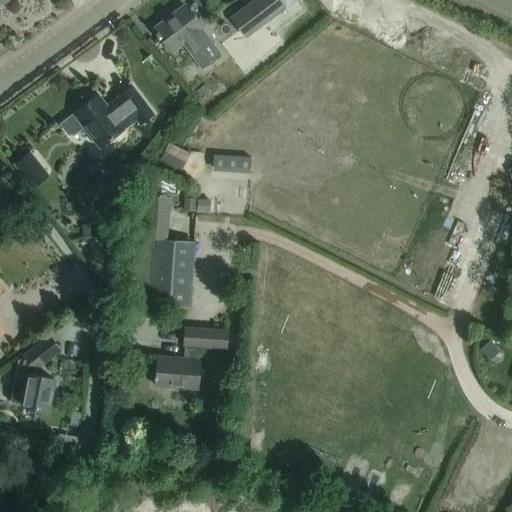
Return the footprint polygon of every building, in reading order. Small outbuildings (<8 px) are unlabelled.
[(246,36),(284,7),(285,8),(296,0),(253,0),(231,17),(246,36)] [(201,28),(184,5),(154,28),(171,51),(182,43),(201,68),(220,54),(201,28)] [(98,94),(60,124),(69,136),(73,136),(84,128),(99,148),(134,121),(136,119),(140,124),(153,114),(132,86),(119,95),(118,96),(120,98),(108,107),(98,94)] [(187,135),(181,145),(201,158),(208,148),(187,135)] [(30,150),(13,163),(21,174),(38,161),(30,150)] [(213,155),(212,169),(251,172),(252,158),(213,155)] [(169,230),(180,231),(181,213),(171,212),(169,230)] [(189,306),(194,242),(154,239),(149,303),(189,306)] [(184,344),(185,344),(184,358),(157,356),(156,376),(154,376),(154,379),(156,379),(155,386),(175,387),(197,389),(200,359),(225,361),(227,331),(185,328),(184,344)] [(18,361),(16,371),(33,375),(35,369),(59,350),(48,337),(24,356),(18,361)] [(10,402),(47,409),(52,378),(33,375),(16,371),(10,402)]
